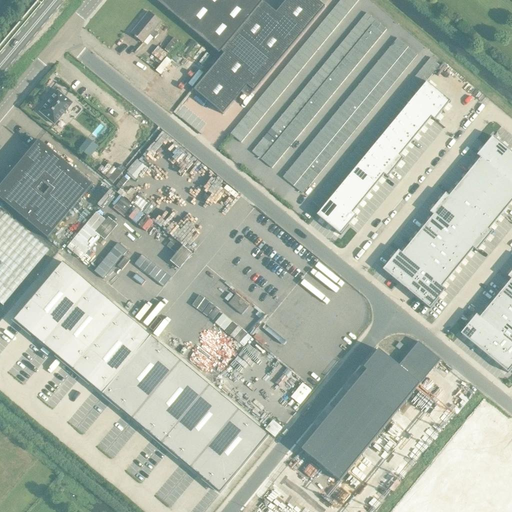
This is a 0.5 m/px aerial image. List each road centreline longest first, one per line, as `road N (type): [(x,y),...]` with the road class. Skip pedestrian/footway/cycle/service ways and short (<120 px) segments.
road 1 (unclassified): [(63,40),(394,310)]
road 2 (unclassified): [(229,511),(394,310)]
road 3 (unknown): [(464,367),(351,511)]
road 4 (unclassified): [(394,310),(511,406)]
